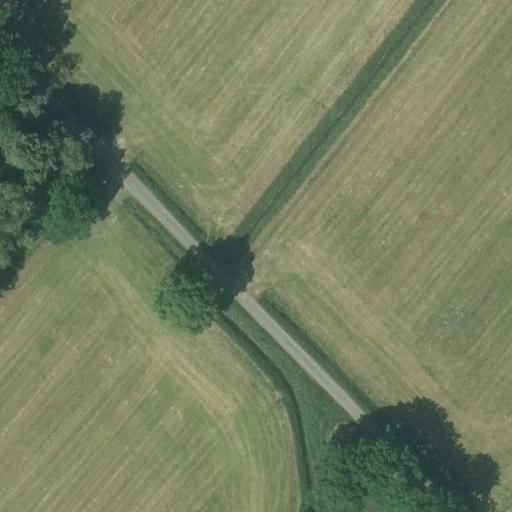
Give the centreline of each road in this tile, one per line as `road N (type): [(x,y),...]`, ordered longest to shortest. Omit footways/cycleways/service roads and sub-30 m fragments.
road 1 (unclassified): [(447,511),(0,47)]
road 2 (track): [(452,0),(226,280)]
